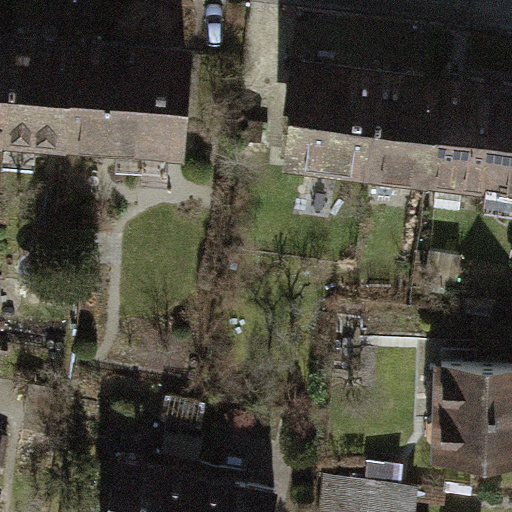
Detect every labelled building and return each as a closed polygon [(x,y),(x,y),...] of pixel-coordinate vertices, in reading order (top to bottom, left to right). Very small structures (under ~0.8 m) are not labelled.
[(0,127),(184,142),(191,49),(0,34),(0,127)] [(511,183),(511,85),(303,61),(292,157),(511,183)] [(511,361),(461,358),(454,460),(511,464),(511,361)] [(0,511),(23,511),(37,433),(0,426),(0,511)] [(299,511),(304,490),(128,459),(118,511),(299,511)] [(448,511),(451,482),(341,474),(338,511),(448,511)]
